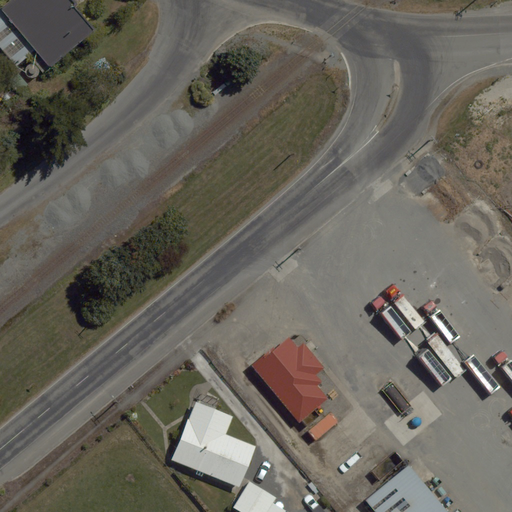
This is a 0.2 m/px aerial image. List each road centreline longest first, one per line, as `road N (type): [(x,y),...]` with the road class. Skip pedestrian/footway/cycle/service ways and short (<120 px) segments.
road 1 (tertiary): [(0,450),(372,136),(390,110),(411,36)]
road 2 (tertiary): [(282,0),(411,36)]
